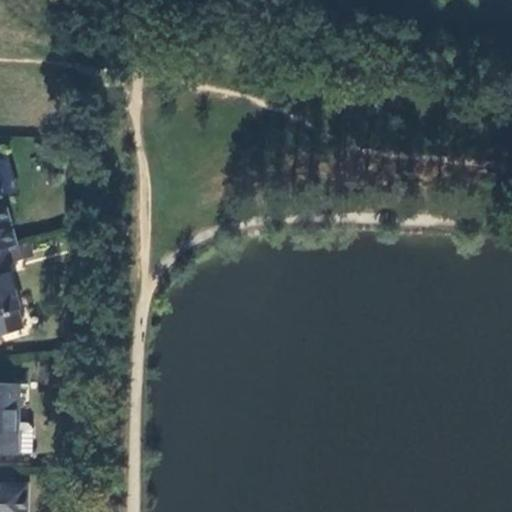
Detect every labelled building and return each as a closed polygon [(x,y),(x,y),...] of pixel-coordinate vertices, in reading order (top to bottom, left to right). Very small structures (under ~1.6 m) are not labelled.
[(5,159),(0,159),(0,185),(11,182),(5,159)] [(0,248),(5,247),(14,245),(0,198),(0,248)] [(9,262),(5,247),(0,248),(0,332),(9,331),(5,312),(16,309),(17,309),(6,263),(9,262)] [(20,328),(16,309),(5,312),(9,331),(20,328)] [(16,423),(16,386),(0,385),(0,455),(16,456),(16,454),(16,423)] [(26,424),(16,423),(16,454),(30,454),(31,429),(26,424)] [(24,511),(26,486),(0,485),(0,511),(24,511)]
